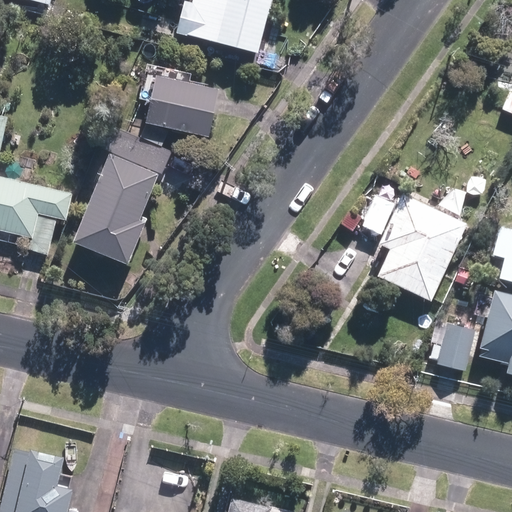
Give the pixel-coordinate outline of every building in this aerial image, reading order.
[(197,0),(185,0),(178,30),(258,52),(271,0),(197,0),(198,0),(197,0)] [(195,73),(150,63),(142,98),(153,101),(149,120),(211,135),(222,87),(193,80),(195,73)] [(158,170),(114,152),(76,242),(128,264),(149,216),(141,212),(158,170)] [(72,192),(0,175),(0,229),(34,237),(31,248),(50,253),(59,217),(66,219),(72,192)] [(468,223),(405,192),(381,241),(394,248),(381,275),(430,299),(468,223)] [(395,203),(378,195),(364,225),(381,233),(395,203)] [(511,228),(501,225),(495,250),(510,254),(504,277),(511,279),(511,228)] [(511,291),(496,288),(480,354),(509,362),(508,368),(511,369),(511,291)] [(475,328),(448,321),(438,363),(465,369),(475,328)] [(64,458),(15,446),(0,508),(0,511),(68,511),(75,486),(58,481),(64,458)] [(264,511),(265,510),(232,502),(229,511),(264,511)]
